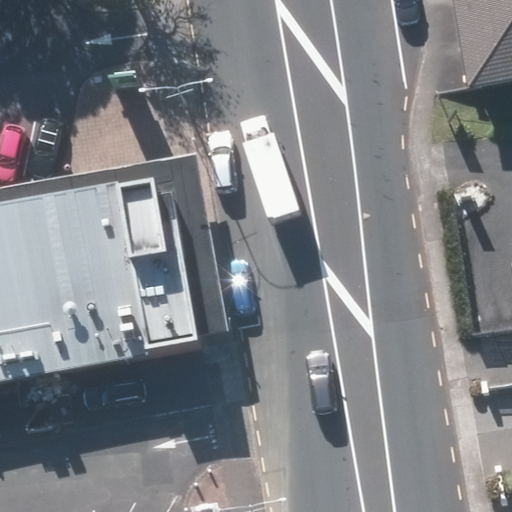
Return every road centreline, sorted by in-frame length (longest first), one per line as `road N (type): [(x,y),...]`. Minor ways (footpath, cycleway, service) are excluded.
road 1 (primary): [(320,511),(241,0)]
road 2 (primary): [(347,0),(417,511)]
